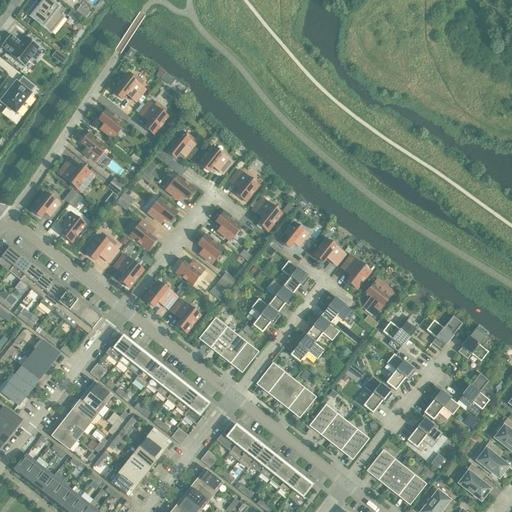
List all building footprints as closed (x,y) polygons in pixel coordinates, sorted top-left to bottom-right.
[(44,0),(39,6),(35,3),(27,14),(51,33),(64,17),(61,15),(64,12),(48,0),(44,0)] [(89,13),(81,6),(77,11),(85,18),(89,13)] [(10,35),(1,47),(11,55),(10,56),(24,67),(31,57),(35,60),(41,53),(37,50),(39,48),(25,37),(20,43),(10,35)] [(145,90),(140,87),(143,83),(133,76),(130,79),(125,75),(111,92),(121,100),(126,95),(136,102),(145,90)] [(16,82),(0,101),(0,102),(15,114),(31,94),(30,93),(35,87),(22,77),(17,83),(16,82)] [(154,136),(168,118),(163,114),(166,111),(156,103),(153,106),(148,103),(139,115),(148,122),(144,128),(154,136)] [(112,139),(124,124),(106,110),(98,121),(104,125),(100,130),(112,139)] [(103,152),(107,148),(89,134),(81,144),(86,148),(83,153),(98,165),(106,155),(103,152)] [(184,157),(196,142),(186,134),(183,137),(179,134),(165,151),(175,159),(180,154),(184,157)] [(232,163),(212,147),(198,165),(208,173),(213,167),(222,175),(232,163)] [(167,158),(157,151),(153,156),(163,163),(167,158)] [(143,162),(133,154),(129,159),(139,167),(143,162)] [(94,177),(80,166),(76,171),(66,163),(57,174),(77,190),(86,179),(90,182),(94,177)] [(152,178),(142,170),(138,175),(148,183),(152,178)] [(246,203),(258,187),(238,171),(229,182),(239,190),(235,195),(246,203)] [(195,190),(178,176),(174,181),(171,178),(163,189),(178,201),(182,196),(187,200),(195,190)] [(124,186),(114,178),(110,183),(120,191),(124,186)] [(120,191),(110,183),(107,188),(117,196),(120,191)] [(69,204),(76,194),(72,190),(64,200),(69,204)] [(49,217),(59,205),(44,193),(30,211),(40,219),(45,213),(49,217)] [(134,201),(124,193),(120,198),(130,206),(134,201)] [(73,208),(81,198),(76,194),(69,204),(73,208)] [(130,206),(120,198),(116,203),(126,211),(130,206)] [(177,213),(160,199),(148,214),(160,223),(164,219),(171,225),(175,220),(173,218),(177,213)] [(267,232),(281,214),(262,199),(252,211),(262,218),(256,226),(260,230),(262,228),(267,232)] [(229,241),(242,226),(224,212),(216,222),(221,227),(218,232),(229,241)] [(71,243),(85,226),(70,214),(61,226),(66,230),(61,235),(71,243)] [(157,242),(150,236),(154,231),(142,222),(130,237),(147,251),(152,245),(154,247),(157,242)] [(298,247),(308,235),(292,223),(278,241),(289,249),(293,243),(298,247)] [(211,264),(223,249),(206,235),(198,245),(203,250),(199,255),(211,264)] [(118,252),(113,248),(116,245),(106,237),(103,240),(98,236),(84,254),(94,262),(99,256),(109,264),(118,252)] [(345,255),(325,239),(312,255),(322,263),(326,258),(336,266),(345,255)] [(282,249),(272,241),(268,246),(278,254),(282,249)] [(0,265),(9,272),(21,256),(20,257),(19,256),(20,255),(10,247),(0,259),(0,265)] [(252,260),(242,252),(239,255),(249,263),(252,260)] [(129,289),(143,271),(123,255),(113,267),(123,275),(119,281),(129,289)] [(14,289),(33,265),(32,265),(32,266),(30,265),(31,264),(21,256),(9,272),(20,281),(14,289)] [(356,290),(370,272),(350,257),(341,269),(350,276),(346,282),(356,290)] [(192,286),(204,271),(192,262),(189,267),(184,263),(176,273),(192,286)] [(302,288),(310,279),(288,262),(280,271),(290,279),(282,288),(292,295),(299,286),(302,288)] [(31,290),(44,274),(43,275),(42,274),(42,273),(33,265),(14,289),(16,291),(24,291),(27,287),(31,290)] [(235,281),(225,273),(221,278),(231,286),(235,281)] [(43,299),(55,283),(54,284),(53,283),(54,282),(44,274),(31,290),(43,299)] [(224,296),(231,286),(221,278),(214,288),(224,296)] [(374,316),(393,293),(377,280),(366,294),(371,298),(363,308),(374,316)] [(275,297),(268,307),(277,314),(284,305),(288,307),(295,298),(292,295),(282,288),(273,281),(266,290),(275,297)] [(177,298),(157,282),(143,300),(153,308),(158,302),(168,310),(177,298)] [(54,308),(67,292),(66,292),(66,293),(64,292),(65,291),(55,283),(43,299),(54,308)] [(65,317),(78,301),(77,302),(75,301),(76,300),(67,292),(54,308),(65,317)] [(354,314),(348,309),(332,296),(324,306),(327,308),(320,318),(330,325),(337,316),(346,323),(354,314)] [(280,317),(277,314),(268,307),(258,299),(251,309),(260,316),(252,326),(262,334),(270,324),(273,326),(280,317)] [(186,334),(200,316),(180,300),(170,312),(180,320),(176,326),(186,334)] [(12,307),(4,301),(1,305),(9,311),(12,307)] [(76,326),(89,310),(88,311),(87,309),(88,308),(78,301),(65,317),(76,326)] [(88,335),(101,319),(100,318),(99,319),(98,318),(99,317),(89,310),(76,326),(88,335)] [(27,319),(20,313),(17,317),(24,323),(27,319)] [(330,325),(320,318),(317,315),(310,325),(313,327),(305,336),(315,344),(322,335),(331,342),(339,332),(330,325)] [(377,324),(368,316),(364,321),(374,329),(377,324)] [(441,351),(462,324),(452,317),(442,329),(433,322),(425,331),(435,339),(431,344),(441,351)] [(397,353),(418,326),(409,318),(399,331),(389,323),(382,333),(391,340),(388,345),(397,353)] [(34,325),(27,319),(24,323),(31,328),(34,325)] [(221,356),(235,337),(215,321),(201,340),(221,356)] [(478,346),(488,333),(478,326),(457,353),(467,360),(471,355),(480,363),(488,353),(478,346)] [(50,337),(42,331),(39,335),(47,341),(50,337)] [(315,344),(305,336),(302,334),(295,344),(298,346),(290,356),(299,363),(307,353),(317,361),(324,351),(315,344)] [(57,343),(50,337),(47,341),(54,346),(57,343)] [(117,364),(133,344),(126,339),(126,340),(122,337),(114,348),(111,346),(105,354),(117,364)] [(241,371),(255,353),(235,337),(221,356),(241,371)] [(58,354),(42,342),(35,351),(51,363),(58,354)] [(128,370),(142,351),(133,344),(117,364),(119,362),(128,370)] [(73,354),(63,346),(60,351),(69,359),(73,354)] [(51,363),(35,351),(29,359),(44,371),(51,363)] [(135,380),(152,359),(142,351),(128,370),(137,377),(134,380),(135,380)] [(408,381),(415,372),(393,355),(386,364),(395,372),(386,384),(395,391),(405,379),(408,381)] [(44,371),(29,359),(22,368),(38,380),(44,371)] [(144,388),(161,367),(152,359),(135,380),(144,388)] [(258,385),(278,401),(293,382),(273,366),(258,385)] [(157,392),(171,374),(161,367),(144,388),(145,388),(147,385),(157,392)] [(38,380),(22,368),(15,376),(31,388),(38,380)] [(103,377),(93,369),(90,374),(99,381),(103,377)] [(166,400),(180,382),(171,374),(157,392),(166,400)] [(479,394),(489,382),(479,374),(458,401),(468,408),(472,404),(481,411),(489,402),(479,394)] [(31,388),(15,376),(9,385),(24,397),(31,388)] [(385,404),(393,395),(371,377),(363,387),(372,394),(363,407),(372,414),(382,402),(385,404)] [(115,386),(109,381),(105,386),(111,391),(115,386)] [(176,407),(190,389),(180,382),(166,400),(176,407)] [(298,417),(313,398),(293,382),(278,401),(298,417)] [(112,397),(94,383),(90,387),(91,388),(87,392),(104,406),(112,397)] [(24,397),(9,385),(2,393),(17,406),(24,397)] [(125,393),(119,389),(115,394),(121,398),(125,393)] [(184,416),(200,397),(190,389),(176,407),(185,414),(184,416)] [(459,407),(437,389),(430,399),(433,401),(423,414),(433,421),(443,409),(452,416),(459,407)] [(104,406),(87,392),(83,396),(84,397),(80,401),(97,415),(104,406)] [(130,398),(125,393),(121,398),(127,403),(130,398)] [(200,416),(207,408),(209,405),(205,402),(206,402),(200,397),(184,416),(196,426),(203,418),(200,416)] [(97,415),(80,401),(76,405),(77,406),(73,410),(90,424),(97,415)] [(144,409),(138,404),(134,409),(140,413),(144,409)] [(331,443),(346,424),(326,408),(311,427),(331,443)] [(20,421),(15,418),(4,409),(0,413),(0,419),(13,430),(20,421)] [(146,418),(150,413),(144,409),(140,413),(146,418)] [(90,424),(73,410),(69,414),(70,415),(66,419),(83,433),(90,424)] [(123,421),(127,416),(123,412),(119,418),(123,421)] [(431,449),(443,434),(421,417),(413,427),(416,429),(407,441),(421,452),(427,445),(431,449)] [(119,426),(123,421),(119,418),(115,423),(119,426)] [(131,427),(135,421),(131,418),(127,424),(131,427)] [(13,430),(0,419),(0,433),(7,439),(13,430)] [(83,433),(66,419),(62,423),(63,424),(59,428),(76,442),(83,433)] [(159,428),(163,424),(157,419),(153,424),(159,428)] [(511,423),(507,420),(502,427),(503,428),(495,439),(511,451),(511,423)] [(127,432),(131,427),(127,424),(122,429),(127,432)] [(165,433),(169,428),(163,424),(159,428),(165,433)] [(351,458),(366,440),(346,424),(331,443),(351,458)] [(229,453),(245,433),(239,428),(238,428),(235,426),(226,436),(222,433),(216,441),(219,444),(221,445),(229,452),(229,453)] [(76,442),(59,428),(55,432),(56,433),(51,437),(69,451),(76,442)] [(171,443),(153,429),(146,439),(163,452),(166,447),(167,448),(171,443)] [(109,439),(113,433),(109,430),(105,436),(109,439)] [(184,441),(175,433),(171,438),(181,445),(184,441)] [(238,462),(255,440),(248,435),(248,436),(246,434),(246,433),(245,433),(229,453),(230,453),(228,454),(238,462)] [(47,440),(46,438),(42,435),(39,439),(44,444),(47,440)] [(105,444),(109,439),(105,436),(101,441),(105,444)] [(117,445),(121,439),(117,436),(113,441),(117,445)] [(163,452),(146,439),(139,448),(156,461),(159,456),(160,457),(163,452)] [(247,469),(264,448),(258,443),(257,444),(255,442),(256,441),(255,440),(238,462),(247,469)] [(112,450),(117,445),(113,441),(108,447),(112,450)] [(507,467),(497,459),(501,453),(489,443),(484,450),(485,451),(477,461),(498,478),(507,467)] [(60,450),(55,445),(51,449),(57,454),(60,450)] [(95,457),(99,451),(95,448),(91,454),(95,457)] [(156,461),(139,448),(132,456),(149,470),(152,465),(153,466),(156,461)] [(259,474),(274,455),(268,450),(267,451),(265,449),(264,448),(247,469),(250,466),(250,467),(251,466),(259,473),(259,474)] [(66,454),(60,450),(57,454),(62,458),(66,454)] [(368,472),(388,488),(403,469),(383,453),(368,472)] [(91,462),(95,457),(91,454),(87,459),(91,462)] [(103,463),(107,457),(103,454),(99,459),(103,463)] [(269,481),(283,463),(277,458),(277,459),(274,457),(275,456),(274,455),(259,474),(260,474),(269,480),(268,481),(269,481)] [(23,478),(35,463),(26,456),(14,470),(13,471),(23,478)] [(149,470),(132,456),(125,465),(142,479),(145,474),(146,475),(149,470)] [(213,463),(204,456),(200,461),(210,468),(213,463)] [(78,464),(73,459),(69,464),(75,468),(78,464)] [(94,465),(98,468),(103,463),(99,459),(94,465)] [(32,485),(44,470),(35,463),(23,478),(32,485)] [(279,489),(293,470),(292,470),(291,470),(289,469),(290,468),(283,463),(269,481),(270,482),(270,481),(278,488),(279,489)] [(80,472),(83,468),(78,464),(75,468),(80,472)] [(142,479),(125,465),(118,474),(135,488),(138,483),(139,484),(142,479)] [(489,490),(479,482),(483,475),(471,466),(466,473),(467,474),(459,484),(480,501),(489,490)] [(409,504),(423,485),(403,469),(388,488),(409,504)] [(41,492),(53,477),(44,470),(32,485),(41,492)] [(222,484),(205,470),(201,475),(202,475),(198,479),(215,493),(222,484)] [(228,475),(222,470),(218,475),(224,479),(228,475)] [(287,498),(303,478),(302,477),(301,478),(299,476),(299,475),(293,470),(279,489),(280,489),(288,496),(287,497),(286,497),(287,498)] [(93,482),(96,478),(90,474),(87,478),(93,482)] [(135,488),(118,474),(110,484),(128,497),(131,492),(132,493),(135,488)] [(234,479),(228,475),(224,479),(230,484),(234,479)] [(50,499),(62,484),(53,477),(41,492),(50,499)] [(98,486),(101,482),(96,478),(93,482),(98,486)] [(304,497),(310,489),(312,486),(308,484),(309,483),(303,478),(287,498),(288,498),(296,505),(297,506),(298,506),(301,509),(308,501),(304,497)] [(215,493),(198,479),(194,484),(195,484),(191,488),(208,502),(215,493)] [(59,506),(71,491),(62,484),(50,499),(59,506)] [(247,490),(241,485),(237,490),(243,495),(247,490)] [(114,492),(108,488),(105,492),(111,496),(114,492)] [(208,502),(191,488),(187,493),(188,493),(184,497),(201,511),(208,502)] [(253,494),(247,490),(243,495),(249,499),(253,494)] [(66,511),(68,511),(80,498),(71,491),(59,506),(66,511)] [(116,500),(119,496),(114,492),(111,496),(116,500)] [(439,511),(449,511),(456,504),(449,499),(448,501),(437,492),(421,511),(439,511),(440,511),(439,511)] [(200,511),(201,511),(184,497),(180,501),(180,502),(177,506),(183,511),(200,511)] [(83,511),(89,505),(80,498),(68,511),(83,511)] [(234,508),(239,503),(234,500),(230,505),(234,508)] [(266,505),(260,500),(256,505),(262,510),(266,505)] [(132,506),(128,503),(127,502),(123,506),(129,510),(132,506)]
